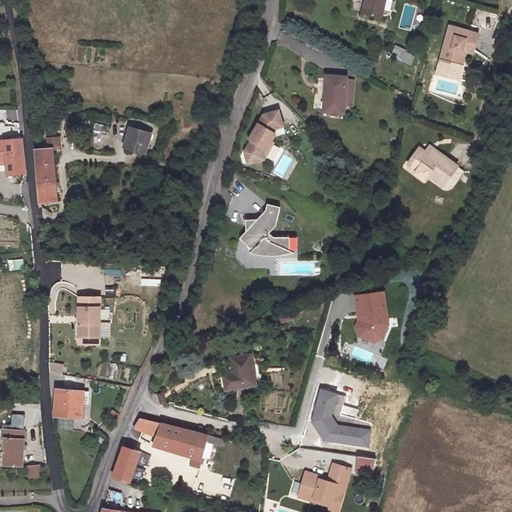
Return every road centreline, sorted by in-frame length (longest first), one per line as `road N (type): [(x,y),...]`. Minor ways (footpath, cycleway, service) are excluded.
road 1 (unclassified): [(91,511),(179,314),(267,0)]
road 2 (residential): [(4,0),(40,261),(46,422),(66,511)]
road 3 (track): [(137,399),(215,423),(292,432)]
